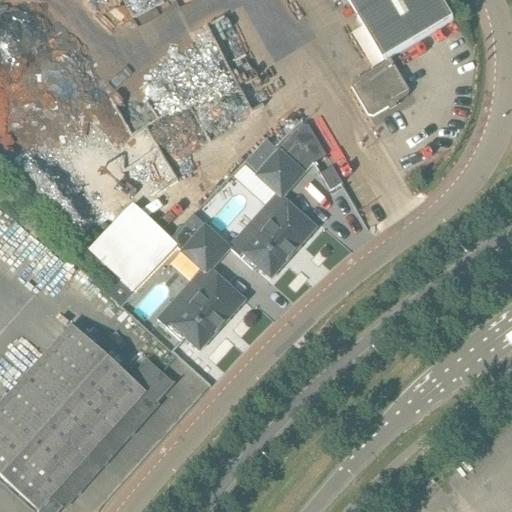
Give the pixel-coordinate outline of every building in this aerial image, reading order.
[(346,0),(384,63),(453,22),(440,0),(346,0)] [(373,118),(409,98),(410,93),(391,61),(353,84),(352,89),(368,117),(373,118)] [(309,128),(301,127),(278,152),(304,176),(314,165),(327,158),(309,128)] [(283,199),(304,176),(278,152),(267,143),(246,166),(278,197),(229,250),(231,251),(253,271),(257,267),(272,281),(317,230),(283,199)] [(330,193),(343,185),(333,169),(320,176),(330,193)] [(178,249),(182,254),(202,273),(157,322),(181,344),(185,339),(200,353),(246,303),(231,289),(212,272),(231,251),(229,250),(206,228),(194,217),(172,239),(180,247),(178,249)] [(134,295),(121,282),(109,296),(122,308),(134,295)] [(64,510),(159,405),(175,387),(147,362),(131,380),(72,327),(0,407),(0,478),(37,511),(40,511),(52,499),(64,510)]
